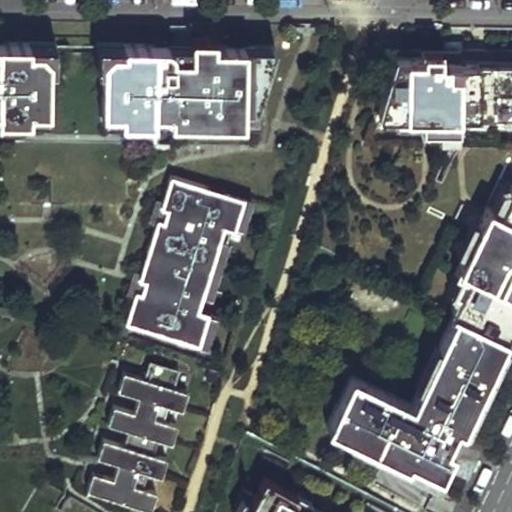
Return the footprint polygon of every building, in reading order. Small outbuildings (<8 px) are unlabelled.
[(253,107),(273,47),(212,46),(212,37),(188,36),(188,46),(122,45),(122,51),(109,51),(101,59),(100,112),(119,113),(118,122),(151,122),(151,113),(178,114),(178,123),(241,124),(241,107),(253,107)] [(0,120),(27,121),(28,112),(46,112),(47,58),(39,50),(27,50),(27,44),(0,43),(0,120)] [(47,58),(47,44),(27,44),(27,50),(39,50),(47,58)] [(122,45),(101,45),(101,59),(109,51),(122,51),(122,45)] [(511,48),(396,48),(377,114),(421,114),(421,127),(457,128),(457,113),(511,113),(511,48)] [(27,121),(46,121),(46,112),(28,112),(27,121)] [(100,112),(100,121),(118,122),(119,113),(100,112)] [(151,122),(178,123),(178,114),(151,113),(151,122)] [(133,296),(126,320),(199,343),(199,340),(208,314),(209,311),(198,307),(202,295),(219,240),(223,228),(233,231),(234,228),(243,201),(243,199),(170,176),(162,202),(160,208),(195,218),(191,229),(157,219),(155,224),(140,273),(138,279),(173,289),(169,301),(135,290),(133,296)] [(466,275),(451,307),(455,309),(506,334),(511,321),(511,182),(498,210),(486,204),(455,270),(466,275)] [(155,200),(148,222),(155,224),(157,219),(191,229),(195,218),(160,208),(162,202),(155,200)] [(245,231),(253,205),(243,201),(234,228),(245,231)] [(212,298),(230,243),(219,240),(202,295),(212,298)] [(133,271),(126,294),(133,296),(135,290),(169,301),(173,289),(138,279),(140,273),(133,271)] [(506,334),(455,309),(438,344),(429,363),(433,365),(423,386),(419,384),(411,401),(351,372),(326,424),(406,462),(408,458),(445,475),(447,467),(452,447),(462,426),(506,334)] [(210,344),(218,317),(208,314),(199,340),(210,344)] [(434,343),(415,382),(419,384),(423,386),(433,365),(429,363),(438,344),(434,343)] [(123,370),(118,388),(138,394),(168,403),(181,407),(187,389),(174,385),(179,368),(149,358),(143,376),(123,370)] [(112,403),(107,422),(128,428),(157,437),(171,441),(176,423),(163,419),(168,403),(138,394),(133,410),(112,403)] [(468,477),(487,437),(462,426),(452,447),(447,467),(468,477)] [(102,437),(97,455),(117,461),(147,470),(160,475),(166,457),(152,453),(157,437),(128,428),(123,443),(102,437)] [(86,488),(150,508),(155,491),(142,486),(147,470),(117,461),(113,477),(92,471),(86,488)] [(343,511),(342,511),(327,511),(308,502),(307,505),(293,498),(297,491),(263,474),(242,511),(343,511)]
